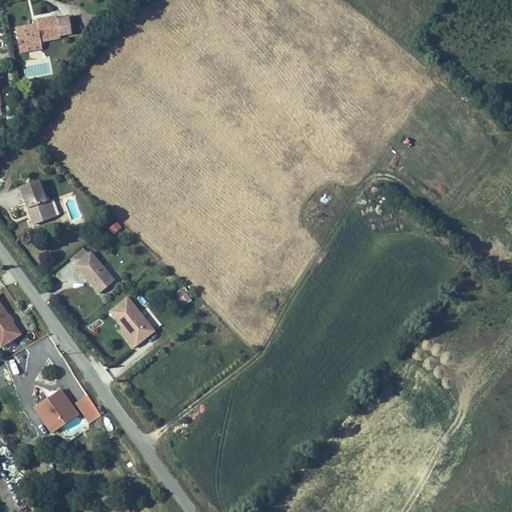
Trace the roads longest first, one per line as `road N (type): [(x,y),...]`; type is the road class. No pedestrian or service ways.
road 1 (track): [(139,447),(253,359),(366,181),(398,180),(445,211),(511,195)]
road 2 (unclassified): [(0,249),(183,511)]
